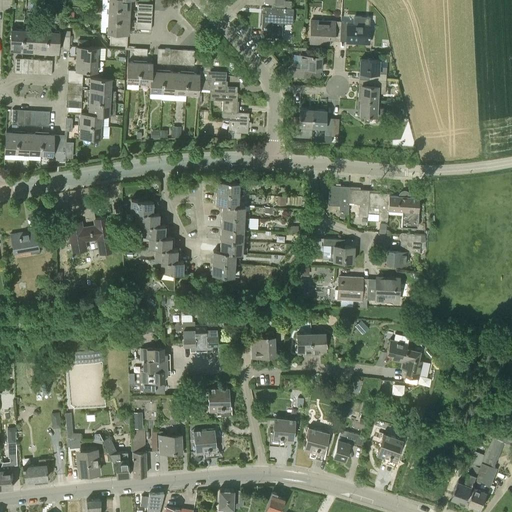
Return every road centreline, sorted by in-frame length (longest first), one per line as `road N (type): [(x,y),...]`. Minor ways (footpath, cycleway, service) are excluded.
road 1 (tertiary): [(0,499),(262,473)]
road 2 (unclassified): [(310,162),(426,171),(511,161)]
road 3 (tertiary): [(421,511),(262,473)]
road 4 (residential): [(0,191),(161,163)]
road 5 (residential): [(241,370),(380,371)]
road 6 (residential): [(10,90),(10,78),(60,80),(59,105),(9,103)]
